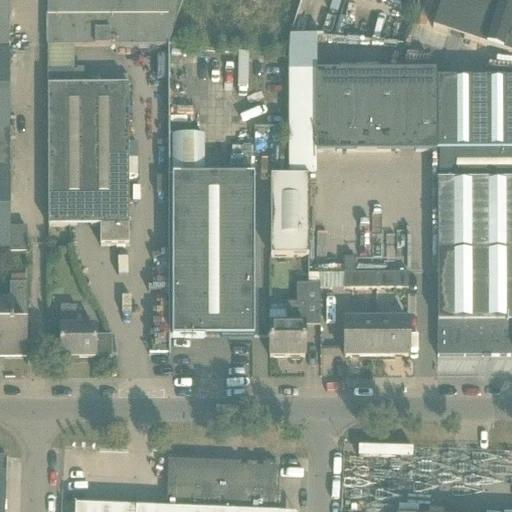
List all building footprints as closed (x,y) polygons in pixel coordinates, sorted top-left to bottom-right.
[(8,231),(8,5),(0,5),(0,0),(46,0),(46,49),(166,49),(182,0),(0,0),(0,254),(24,255),(24,230),(8,231)] [(511,0),(442,0),(433,31),(511,56),(511,0)] [(435,153),(435,74),(315,73),(315,153),(435,153)] [(437,341),(437,359),(472,359),(508,359),(511,358),(511,81),(437,82),(437,153),(439,153),(439,181),(439,183),(437,183),(437,339),(437,341)] [(126,89),(47,89),(47,229),(67,229),(99,229),(99,249),(127,248),(126,89)] [(172,178),(203,178),(203,138),(172,138),(172,178)] [(172,340),(252,340),(253,340),(253,178),(168,178),(168,359),(170,359),(170,339),(172,339),(172,340)] [(307,180),(269,180),(269,259),(307,259),(307,180)] [(67,247),(67,229),(47,229),(47,247),(67,247)] [(353,275),(353,261),(343,261),(343,275),(353,275)] [(343,275),(343,278),(343,291),(374,291),(374,275),(353,275),(343,275)] [(407,275),(374,275),(374,291),(407,291),(407,275)] [(24,300),(24,286),(9,286),(9,304),(0,303),(0,360),(26,360),(26,326),(21,326),(21,300),(24,300)] [(320,329),(320,288),(297,288),(297,307),(286,307),(286,313),(269,313),(269,340),(269,360),(304,360),(304,329),(320,329)] [(94,339),(94,330),(76,330),(76,309),(59,309),(60,360),(94,360),(94,359),(110,358),(110,339),(94,339)] [(374,359),(374,323),(344,323),(344,339),(344,359),(374,359)] [(408,359),(408,339),(407,323),(374,323),(374,359),(408,359)] [(276,511),(278,471),(171,466),(169,511),(74,508),(73,511),(276,511)]
